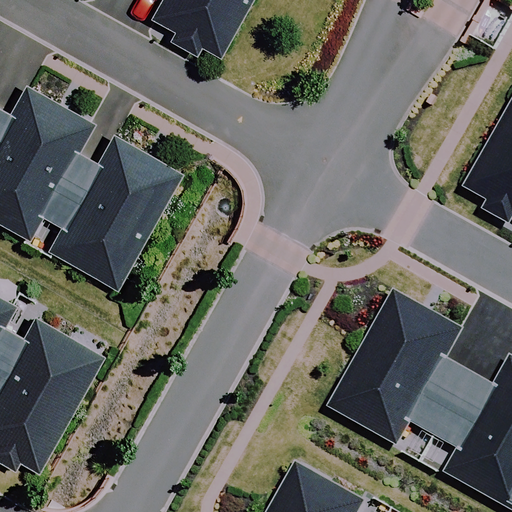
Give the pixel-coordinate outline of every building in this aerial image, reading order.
[(160,0),(151,15),(176,29),(170,39),(196,54),(200,48),(219,59),(252,0),(160,0)] [(0,218),(27,234),(40,211),(63,224),(49,248),(114,284),(178,171),(112,134),(96,162),(77,151),(94,121),(24,81),(8,110),(0,105),(0,218)] [(511,107),(470,182),(488,192),(484,200),(509,214),(511,208),(511,107)] [(511,362),(500,384),(450,356),(467,325),(397,286),(333,400),(402,439),(415,417),(467,446),(454,468),(511,500),(511,362)] [(0,460),(14,468),(18,460),(38,471),(104,353),(34,315),(22,336),(4,326),(16,303),(0,294),(0,460)] [(360,511),(368,498),(302,461),(273,511),(360,511)]
